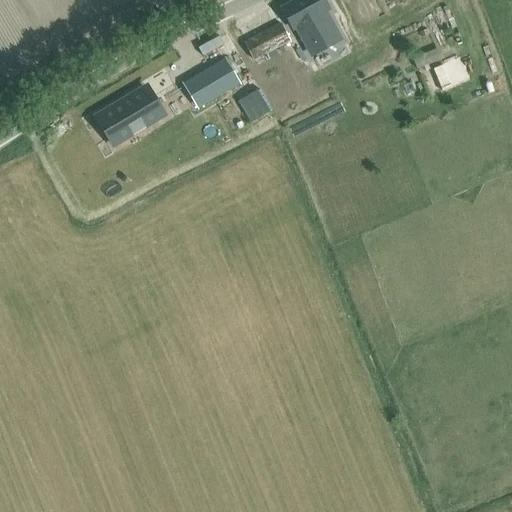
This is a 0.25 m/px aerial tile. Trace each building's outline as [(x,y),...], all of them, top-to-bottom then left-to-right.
[(293,0),(292,1),(281,6),(283,10),(289,21),(292,28),(296,26),(307,47),(333,33),(323,12),(328,9),(323,0),(293,0)] [(244,40),(252,56),(290,39),(282,22),(244,40)] [(204,79),(210,91),(243,74),(222,31),(189,47),(204,78),(204,79)] [(332,69),(358,59),(354,47),(327,57),(332,69)] [(139,89),(99,113),(117,142),(163,114),(150,91),(143,95),(139,89)] [(162,98),(168,116),(188,110),(182,92),(162,98)]
